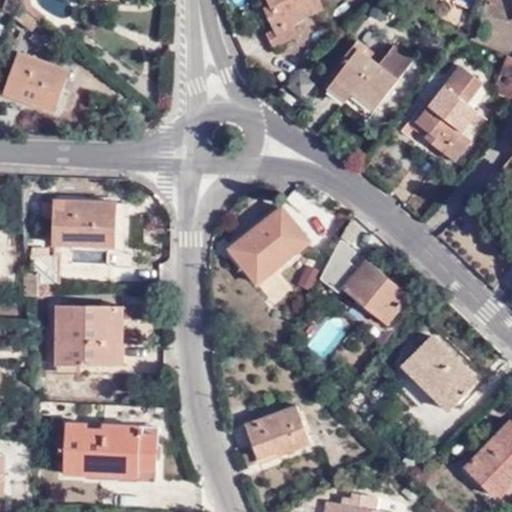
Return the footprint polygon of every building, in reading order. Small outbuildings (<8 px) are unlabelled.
[(18,11),(19,7),(20,4),(21,0),(9,0),(7,5),(18,11)] [(21,0),(20,4),(30,12),(33,9),(30,0),(21,0)] [(279,45),(288,41),(302,34),(304,33),(298,20),(326,7),(322,0),(272,0),(276,7),(270,10),(280,30),(274,33),(279,45)] [(5,12),(15,19),(18,11),(7,5),(5,12)] [(33,9),(30,12),(44,25),(48,19),(34,7),(33,9)] [(18,23),(34,37),(41,28),(20,11),(18,23)] [(302,34),(288,41),(291,47),(305,40),(302,34)] [(351,65),(339,80),(378,111),(416,62),(396,46),(381,66),(372,59),(376,53),(360,41),(345,61),(351,65)] [(511,89),(511,55),(505,53),(491,87),(510,95),(511,89)] [(71,74),(21,56),(6,96),(56,114),(71,74)] [(464,98),(480,77),(462,65),(427,110),(428,110),(419,122),(431,132),(427,138),(457,161),(467,149),(457,141),(461,136),(481,112),(471,103),(464,98)] [(487,83),(480,77),(464,98),(471,103),(487,83)] [(378,111),(339,80),(331,90),(370,121),(378,111)] [(457,141),(467,149),(471,144),(461,136),(457,141)] [(120,202),(56,201),(57,244),(120,246),(120,202)] [(315,239),(285,205),(233,250),(262,285),(315,239)] [(43,268),(44,284),(65,284),(65,255),(34,254),(34,268),(43,268)] [(413,293),(370,256),(344,287),(387,322),(413,293)] [(309,264),(298,280),(309,287),(320,272),(309,264)] [(28,293),(40,294),(41,273),(28,272),(28,293)] [(109,342),(108,305),(64,304),(63,363),(130,364),(130,342),(109,342)] [(132,306),(108,305),(109,342),(130,342),(132,306)] [(480,379),(435,334),(404,363),(449,408),(480,379)] [(315,447),(302,408),(251,425),(264,466),(315,447)] [(511,474),(511,421),(465,466),(491,494),(511,474)] [(167,481),(169,429),(78,424),(75,475),(167,481)]
